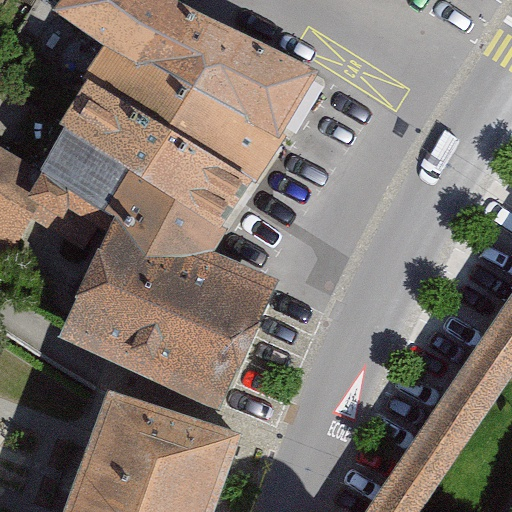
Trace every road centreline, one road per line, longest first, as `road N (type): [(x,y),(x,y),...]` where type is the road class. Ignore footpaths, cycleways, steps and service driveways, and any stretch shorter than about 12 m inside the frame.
road 1 (residential): [(489,105),(373,313),(290,511)]
road 2 (residential): [(489,105),(311,0)]
